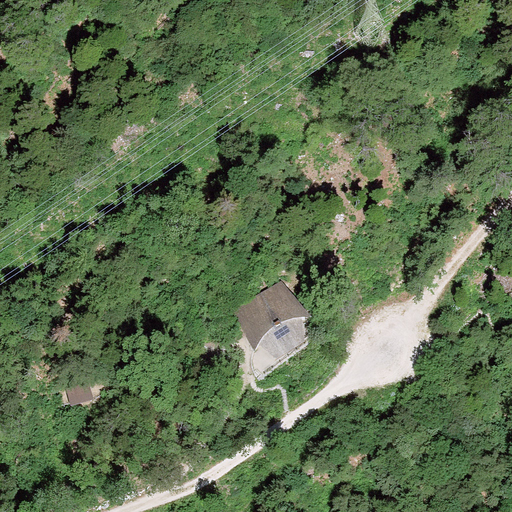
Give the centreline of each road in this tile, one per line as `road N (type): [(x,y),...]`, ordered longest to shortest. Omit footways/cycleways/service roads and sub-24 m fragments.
road 1 (track): [(121,511),(201,479),(416,346)]
road 2 (track): [(235,511),(292,460),(352,386)]
road 3 (track): [(511,223),(416,346)]
